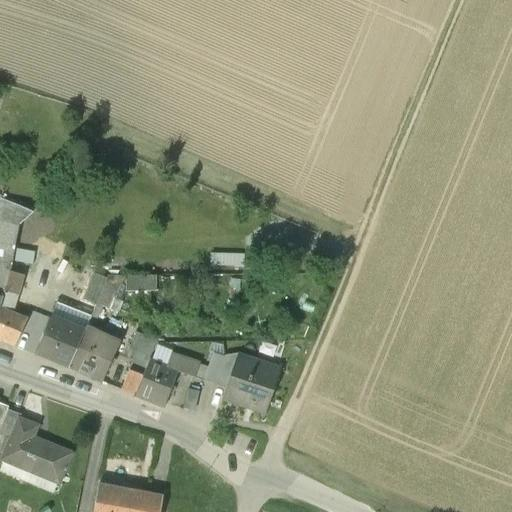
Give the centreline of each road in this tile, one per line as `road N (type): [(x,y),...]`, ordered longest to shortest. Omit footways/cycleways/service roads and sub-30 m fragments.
road 1 (track): [(247,511),(458,0)]
road 2 (residential): [(0,364),(157,421),(238,473),(292,484),(353,511)]
